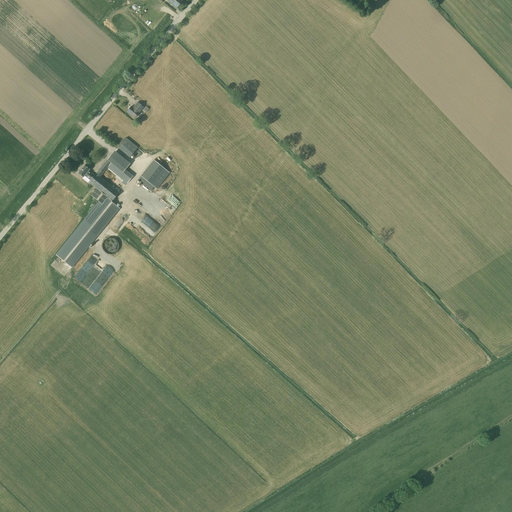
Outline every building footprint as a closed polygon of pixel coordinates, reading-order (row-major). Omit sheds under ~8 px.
[(168,0),(168,1),(177,8),(183,1),(181,0),(168,0)] [(131,106),(127,112),(135,118),(144,107),(138,102),(133,108),(131,106)] [(126,138),(118,147),(130,157),(138,147),(126,138)] [(89,171),(84,177),(82,179),(88,183),(89,182),(112,201),(119,193),(100,177),(108,167),(123,180),(127,183),(133,176),(125,170),(127,167),(112,154),(96,174),(95,173),(94,175),(89,171)] [(154,160),(141,176),(154,186),(157,189),(169,173),(154,160)] [(84,177),(89,171),(90,169),(85,165),(78,173),(84,177)] [(161,223),(165,217),(137,197),(132,203),(161,223)] [(157,206),(161,210),(167,204),(163,200),(157,206)] [(99,202),(56,255),(72,267),(119,208),(112,202),(107,208),(99,202)] [(173,208),(166,204),(161,211),(169,216),(173,208)] [(150,219),(145,226),(154,233),(159,226),(150,219)] [(118,247),(118,246),(118,245),(118,244),(117,243),(117,242),(116,242),(116,241),(115,241),(115,240),(114,240),(113,240),(113,239),(112,239),(111,239),(110,239),(109,239),(108,240),(107,240),(106,241),(105,241),(105,242),(104,243),(104,244),(103,245),(103,246),(103,247),(103,248),(104,249),(104,250),(105,251),(105,252),(106,252),(106,253),(107,253),(108,254),(109,254),(110,254),(111,254),(112,254),(113,254),(114,254),(114,253),(115,253),(116,253),(116,252),(117,251),(118,250),(118,249),(118,248),(118,247)] [(89,272),(99,259),(93,254),(86,262),(90,265),(86,270),(89,272)] [(89,291),(97,294),(100,288),(92,284),(89,291)]
